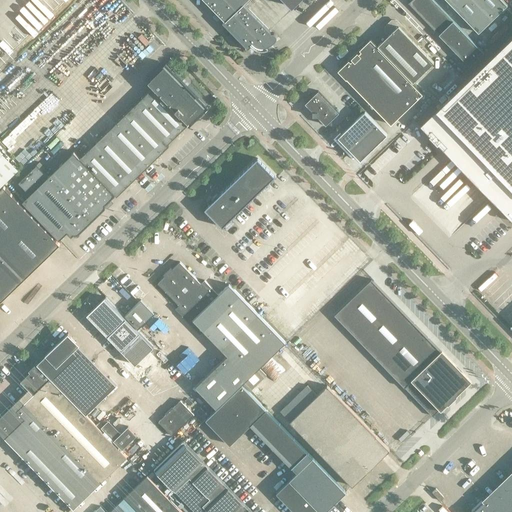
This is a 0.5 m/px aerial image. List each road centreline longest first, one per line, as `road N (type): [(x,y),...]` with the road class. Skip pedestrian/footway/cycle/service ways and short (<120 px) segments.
road 1 (residential): [(511,375),(252,107)]
road 2 (residential): [(0,353),(252,107)]
road 3 (unclassified): [(381,511),(511,385)]
road 4 (unclassified): [(252,107),(365,0)]
road 5 (unclassified): [(252,107),(148,0)]
